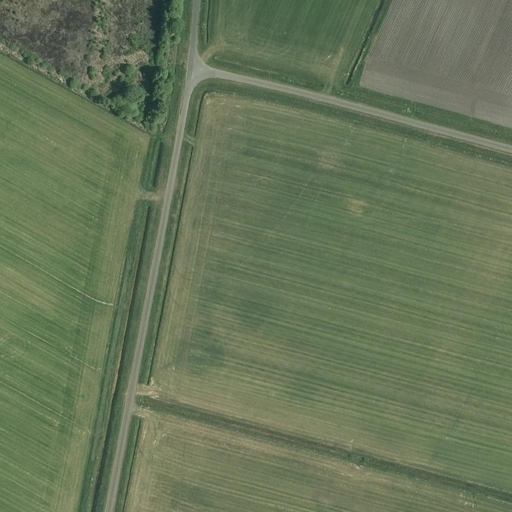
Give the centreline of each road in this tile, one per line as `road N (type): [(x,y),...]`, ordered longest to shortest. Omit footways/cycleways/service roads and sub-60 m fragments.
road 1 (unclassified): [(109,511),(190,70)]
road 2 (unclassified): [(511,147),(190,70)]
